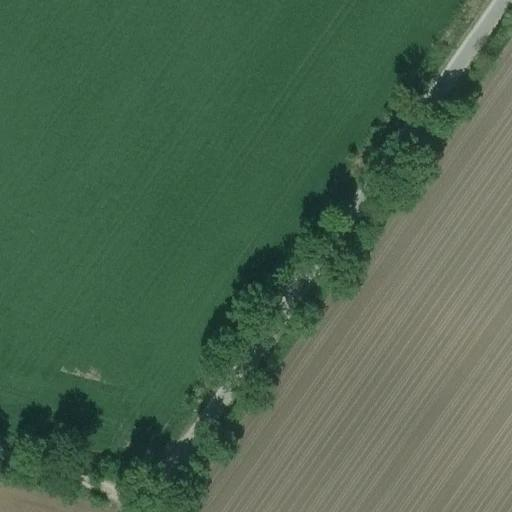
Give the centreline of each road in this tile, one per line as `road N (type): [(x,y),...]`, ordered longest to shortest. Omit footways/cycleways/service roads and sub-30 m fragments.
road 1 (unclassified): [(138,511),(501,0)]
road 2 (track): [(0,459),(148,497)]
